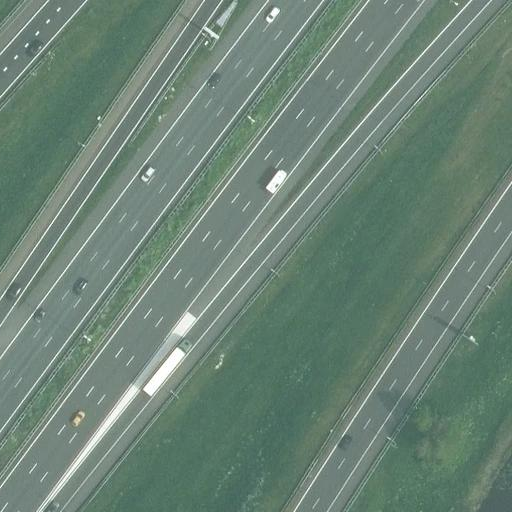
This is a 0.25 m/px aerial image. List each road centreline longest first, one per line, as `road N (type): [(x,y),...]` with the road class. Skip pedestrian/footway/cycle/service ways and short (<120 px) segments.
road 1 (motorway): [(29,511),(482,0)]
road 2 (motorway): [(16,511),(396,0)]
road 3 (motorway): [(297,0),(0,395)]
road 4 (motorway): [(209,0),(0,313)]
road 5 (motorway): [(310,511),(511,207)]
